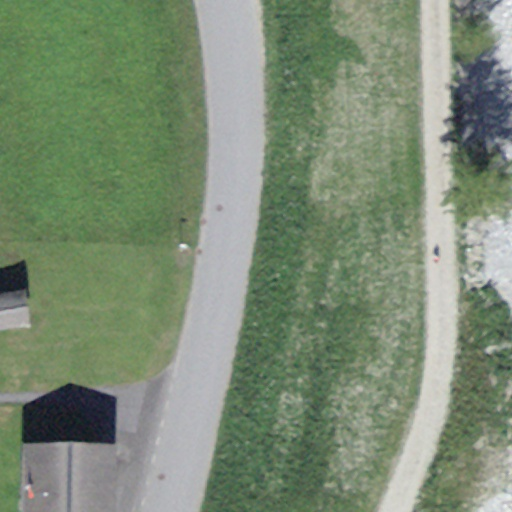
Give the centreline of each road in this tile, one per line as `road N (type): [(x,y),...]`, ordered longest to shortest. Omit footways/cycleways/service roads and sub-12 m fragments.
road 1 (residential): [(175,511),(233,250),(237,93),(224,0)]
road 2 (track): [(398,511),(430,423),(441,342),(436,0)]
